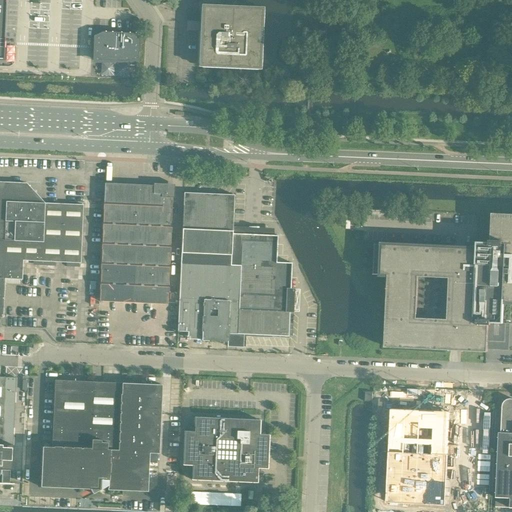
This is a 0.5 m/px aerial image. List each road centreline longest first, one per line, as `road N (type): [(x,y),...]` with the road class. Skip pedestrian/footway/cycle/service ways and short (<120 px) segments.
road 1 (unclassified): [(0,360),(317,368)]
road 2 (secondary): [(256,152),(511,163)]
road 3 (unclassified): [(317,368),(511,376)]
road 4 (secondary): [(149,126),(0,120)]
road 5 (secondary): [(0,142),(146,149)]
road 6 (unclassified): [(310,511),(317,368)]
road 7 (unclassified): [(149,126),(154,25),(136,0)]
